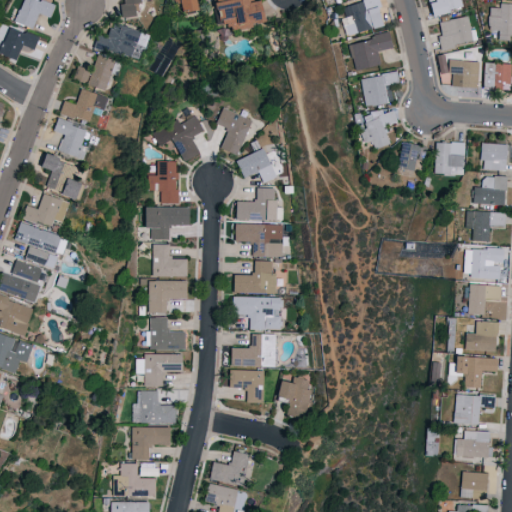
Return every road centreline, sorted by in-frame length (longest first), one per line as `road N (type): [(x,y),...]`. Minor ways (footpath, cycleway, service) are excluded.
road 1 (residential): [(179,511),(206,401),(213,185)]
road 2 (residential): [(0,219),(42,103),(89,9)]
